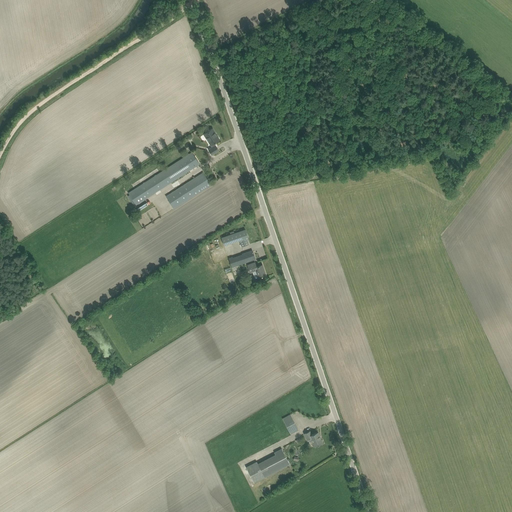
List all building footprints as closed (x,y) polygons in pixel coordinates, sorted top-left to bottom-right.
[(210,145),(211,147),(208,149),(212,155),(219,150),(215,145),(214,146),(213,144),(219,140),(215,133),(212,128),(203,134),(210,145)] [(129,193),(136,204),(199,164),(192,152),(129,193)] [(199,175),(166,196),(174,208),(207,187),(212,184),(204,172),(199,175)] [(224,245),(232,243),(229,235),(221,237),(224,245)] [(229,258),(232,267),(235,266),(235,264),(238,263),(238,265),(255,259),(252,250),(242,254),(233,258),(232,257),(229,258)] [(250,272),(256,270),(258,278),(266,275),(262,264),(256,266),(255,262),(247,265),(250,272)] [(290,415),(282,419),(290,434),(298,430),(290,415)] [(304,433),(307,440),(311,438),(314,446),(322,443),(318,432),(311,435),(310,431),(304,433)] [(285,455),(282,449),(274,452),(275,454),(277,458),(281,456),(281,457),(285,455)] [(265,477),(257,462),(246,467),(254,482),(265,477)]
